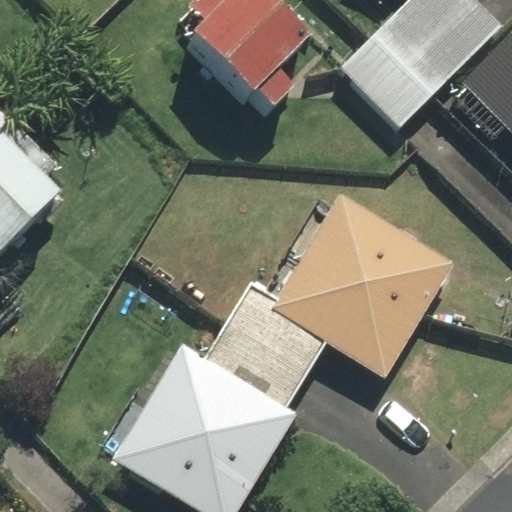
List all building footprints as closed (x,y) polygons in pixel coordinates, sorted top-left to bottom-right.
[(256,85),(296,45),(251,0),(186,0),(170,16),(187,33),(164,56),(225,117),(229,113),(248,132),(275,105),(256,85)] [(492,36),(456,0),(405,0),(326,78),(387,139),(492,36)] [(378,0),(387,8),(394,0),(378,0)] [(511,29),(444,96),(511,165),(511,29)] [(0,261),(51,211),(32,193),(50,175),(0,124),(0,261)] [(164,354),(91,479),(147,511),(238,511),(288,428),(276,420),(310,362),(369,397),(443,271),(327,204),(260,319),(232,303),(192,370),(164,354)]
